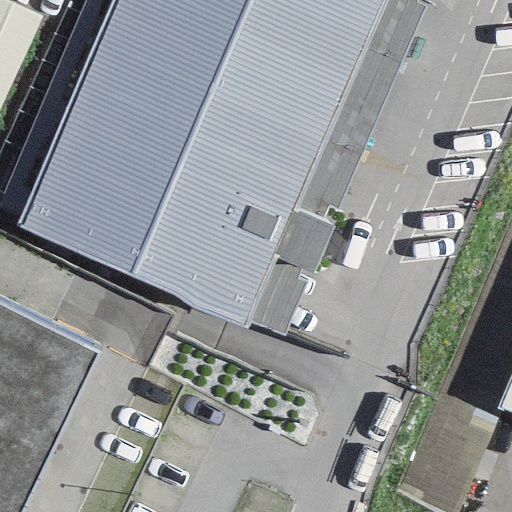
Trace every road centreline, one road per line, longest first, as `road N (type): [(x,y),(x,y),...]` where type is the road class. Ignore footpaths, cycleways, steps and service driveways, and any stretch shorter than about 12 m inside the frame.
road 1 (unknown): [(511,0),(320,454)]
road 2 (unknown): [(199,511),(223,452),(241,435),(320,454)]
